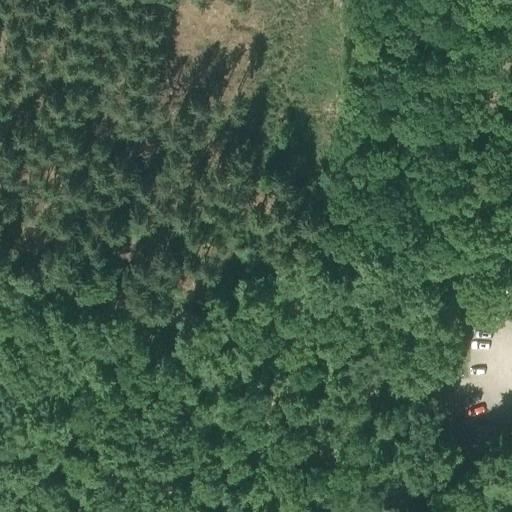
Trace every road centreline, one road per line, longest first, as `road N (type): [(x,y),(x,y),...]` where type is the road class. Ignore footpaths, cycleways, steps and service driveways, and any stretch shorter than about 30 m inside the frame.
road 1 (unknown): [(0,269),(450,380)]
road 2 (track): [(509,0),(455,302),(450,380)]
road 3 (track): [(372,511),(474,442)]
